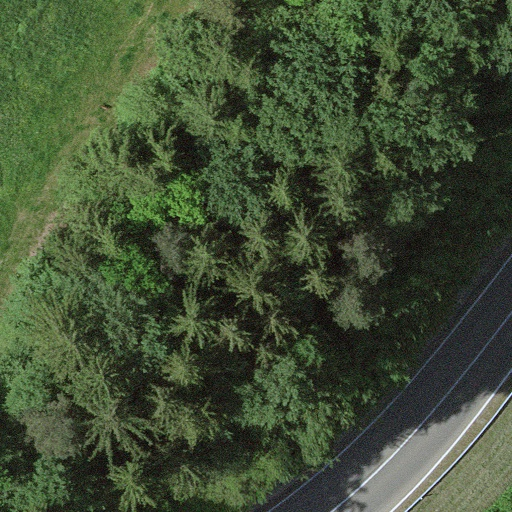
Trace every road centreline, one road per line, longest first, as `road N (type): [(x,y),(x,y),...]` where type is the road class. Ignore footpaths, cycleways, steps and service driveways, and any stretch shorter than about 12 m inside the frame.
road 1 (secondary): [(511,311),(392,457),(333,511)]
road 2 (track): [(97,242),(0,321)]
